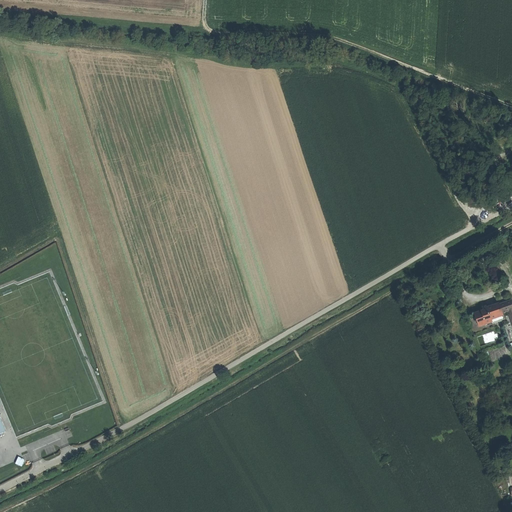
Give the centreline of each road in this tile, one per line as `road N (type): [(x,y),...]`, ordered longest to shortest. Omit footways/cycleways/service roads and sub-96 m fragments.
road 1 (track): [(511,223),(141,439),(0,511)]
road 2 (track): [(511,106),(329,36),(211,31),(204,0)]
